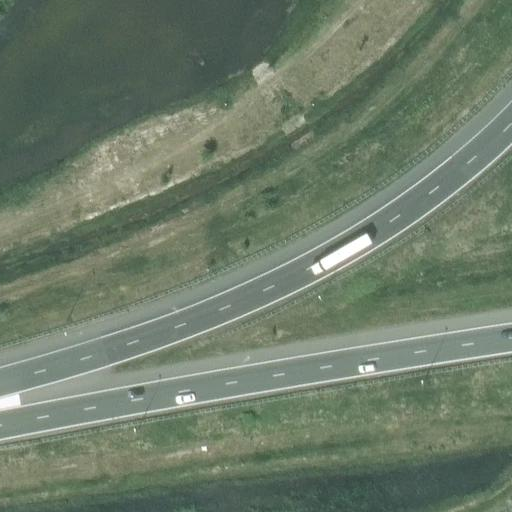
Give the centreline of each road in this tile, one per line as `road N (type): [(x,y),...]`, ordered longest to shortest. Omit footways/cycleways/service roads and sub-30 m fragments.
road 1 (motorway): [(511,124),(406,212),(306,272),(160,335),(0,384)]
road 2 (motorway): [(511,339),(0,428)]
